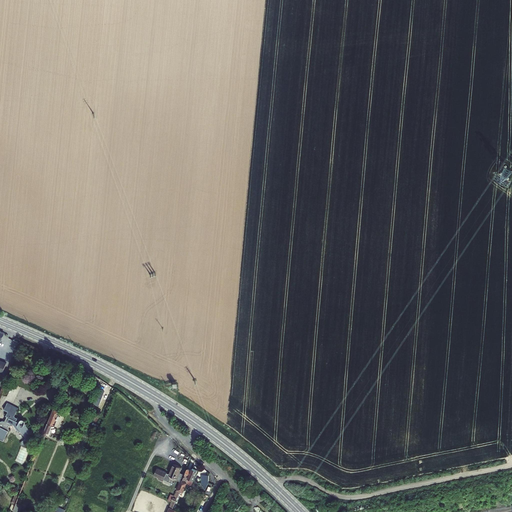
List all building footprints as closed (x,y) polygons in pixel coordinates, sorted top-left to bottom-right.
[(100,405),(104,390),(99,389),(94,404),(100,405)] [(106,391),(100,405),(104,407),(110,392),(106,391)] [(0,443),(1,444),(7,434),(7,432),(7,430),(7,429),(8,428),(10,427),(12,428),(14,431),(16,433),(18,434),(19,433),(23,440),(24,441),(22,442),(24,446),(28,443),(28,441),(26,439),(30,436),(25,427),(25,425),(24,423),(23,422),(20,423),(19,423),(18,425),(15,424),(16,421),(13,419),(16,410),(6,405),(2,413),(6,415),(4,419),(5,420),(2,424),(1,424),(0,424),(0,443)] [(51,409),(42,433),(46,434),(49,427),(52,428),(58,412),(51,409)] [(155,469),(152,477),(157,479),(156,480),(161,482),(162,481),(170,485),(172,479),(175,480),(180,469),(172,465),(167,475),(165,474),(165,473),(155,469)] [(164,511),(170,511),(169,511),(176,494),(180,495),(187,480),(191,482),(196,472),(191,470),(189,473),(186,472),(181,483),(179,482),(175,492),(174,491),(164,511)] [(13,497),(7,510),(11,511),(16,498),(13,497)]
